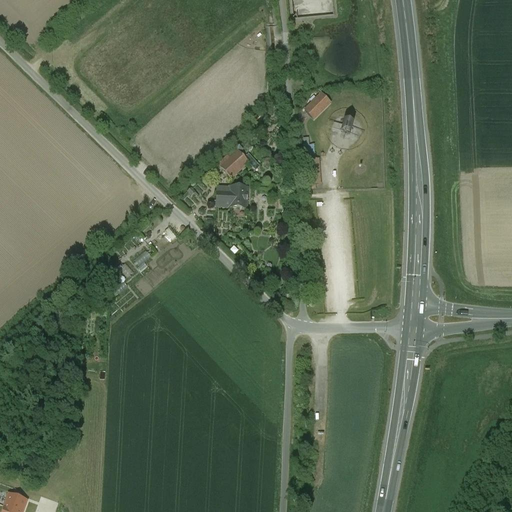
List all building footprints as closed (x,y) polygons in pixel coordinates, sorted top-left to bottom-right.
[(304,112),(313,121),(330,104),(321,96),(304,112)] [(344,120),(339,133),(349,137),(354,124),(344,120)] [(237,152),(219,168),(230,180),(248,164),(237,152)] [(319,186),(317,162),(304,162),(305,187),(319,186)] [(228,196),(216,196),(216,208),(245,210),(246,190),(229,189),(228,196)] [(135,260),(140,267),(152,258),(146,251),(135,260)] [(21,511),(26,502),(9,496),(2,511),(21,511)]
